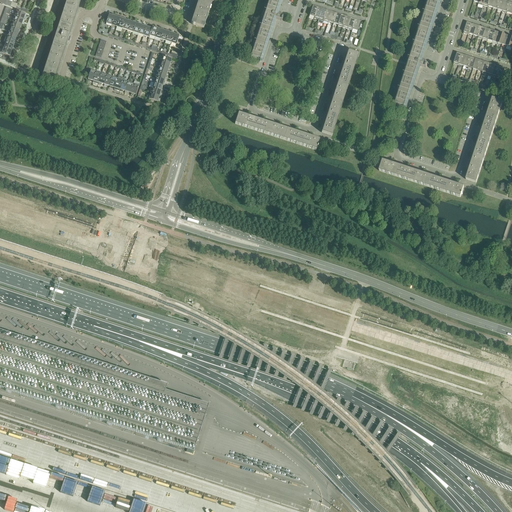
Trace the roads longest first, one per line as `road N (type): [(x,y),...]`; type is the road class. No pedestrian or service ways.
road 1 (motorway): [(389,420),(307,378),(0,276)]
road 2 (motorway): [(139,339),(274,412),(375,511)]
road 3 (residential): [(436,79),(484,95),(459,170),(398,151),(422,75)]
road 4 (secondary): [(266,248),(511,332)]
road 5 (residential): [(292,32),(277,28),(251,110),(313,130),(339,48)]
road 6 (motorway): [(315,401),(409,451),(477,511)]
road 7 (motorway): [(139,339),(315,401)]
road 8 (motorway): [(315,401),(408,461),(461,511)]
road 9 (secondary): [(0,166),(160,221)]
road 10 (secondary): [(160,210),(0,166)]
road 11 (tertiary): [(182,155),(234,0)]
road 12 (motorway): [(0,294),(139,339)]
road 13 (motorway): [(499,511),(389,420)]
road 14 (motorway): [(511,483),(389,420)]
